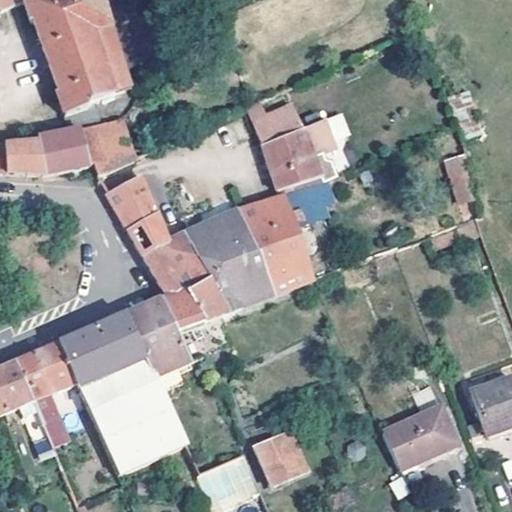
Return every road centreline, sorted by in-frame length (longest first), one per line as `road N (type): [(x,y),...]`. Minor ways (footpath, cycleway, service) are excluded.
road 1 (residential): [(0,200),(89,210),(115,269),(88,312),(0,353)]
road 2 (unknown): [(79,207),(211,144)]
